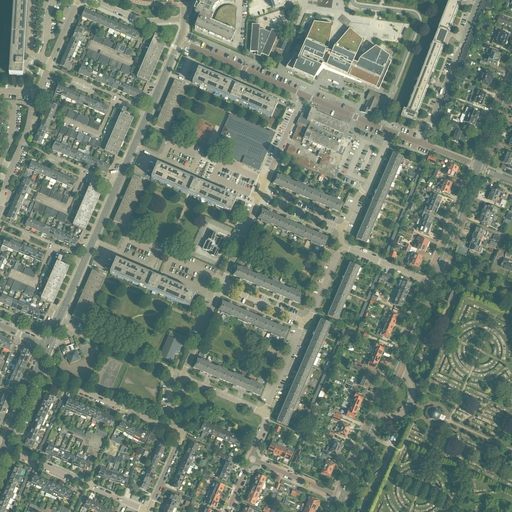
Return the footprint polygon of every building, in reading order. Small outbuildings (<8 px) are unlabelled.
[(13,0),(10,66),(9,75),(23,76),(24,56),(25,56),(28,0),(13,0)] [(197,15),(192,27),(230,43),(234,33),(210,23),(216,9),(224,3),(235,4),(236,0),(200,0),(194,13),(197,15)] [(448,0),(446,7),(444,12),(426,60),(424,65),(419,77),(413,94),(411,99),(406,110),(403,109),(400,117),(415,123),(417,115),(416,114),(441,47),(444,48),(450,32),(448,32),(459,0),(448,0)] [(87,19),(91,12),(85,9),(82,17),(87,19)] [(496,20),(495,22),(511,28),(511,20),(500,16),(501,14),(492,10),(491,13),(500,16),(498,21),(496,20)] [(93,22),(96,14),(91,12),(87,19),(93,22)] [(98,24),(102,17),(96,14),(93,22),(98,24)] [(104,27),(107,19),(102,17),(98,24),(104,27)] [(109,29),(113,22),(107,19),(104,27),(109,29)] [(115,31),(118,24),(113,22),(109,29),(115,31)] [(333,48),(331,53),(327,51),(332,24),(314,22),(298,57),(295,56),(293,58),(287,66),(293,69),(292,71),(313,80),(322,65),(379,90),(391,62),(388,61),(389,57),(375,47),(361,57),(360,59),(357,64),(353,62),(362,40),(349,29),(335,46),(333,48)] [(120,34),(124,26),(118,24),(115,31),(120,34)] [(255,52),(255,54),(254,54),(256,55),(258,55),(261,56),(262,58),(263,57),(262,57),(264,55),(268,57),(279,33),(271,30),(269,35),(263,32),(263,31),(259,30),(260,25),(252,25),(250,52),(255,52)] [(80,28),(77,26),(74,32),(82,36),(84,30),(83,29),(80,28)] [(126,36),(129,29),(124,26),(120,34),(126,36)] [(509,35),(499,31),(499,29),(497,28),(495,32),(496,33),(495,36),(497,37),(507,41),(509,38),(508,37),(509,35)] [(131,39),(135,31),(129,29),(126,36),(131,39)] [(137,41),(140,34),(135,31),(131,39),(137,41)] [(72,38),(79,41),(82,36),(74,32),(72,38)] [(137,77),(142,79),(146,81),(149,82),(165,45),(156,41),(159,35),(155,34),(137,77)] [(496,41),(495,40),(494,43),(504,47),(505,44),(506,45),(507,41),(497,37),(496,41)] [(69,44),(77,47),(79,41),(72,38),(69,44)] [(77,47),(69,44),(67,49),(74,52),(77,47)] [(486,52),(491,54),(490,57),(500,61),(501,57),(500,56),(501,54),(492,51),(489,50),(491,46),(485,44),(484,48),(487,50),(486,52)] [(74,52),(67,49),(65,54),(72,58),(74,52)] [(72,58),(65,54),(62,60),(70,63),(72,58)] [(489,60),(488,63),(497,67),(500,61),(490,57),(489,57),(488,59),(489,59),(489,60)] [(70,63),(62,60),(60,65),(62,67),(61,69),(66,72),(67,69),(70,70),(72,64),(70,63)] [(84,76),(87,68),(82,66),(78,73),(84,76)] [(90,78),(93,71),(87,68),(84,76),(90,78)] [(193,81),(192,83),(271,117),(272,115),(277,117),(280,110),(275,108),(277,104),(277,103),(276,105),(240,89),(242,85),(236,83),(234,87),(198,71),(199,70),(198,69),(196,74),(195,73),(192,80),(193,81)] [(482,73),(484,73),(482,77),(492,80),(493,77),(493,76),(493,74),(483,70),(482,73)] [(95,81),(99,73),(93,71),(90,78),(95,81)] [(101,83),(104,75),(99,73),(95,81),(101,83)] [(104,75),(101,83),(106,86),(110,78),(104,75)] [(476,81),(479,82),(489,86),(490,83),(491,84),(492,80),(482,77),(481,80),(480,79),(480,80),(477,79),(476,81)] [(110,78),(106,86),(111,88),(115,80),(110,78)] [(115,80),(111,88),(117,90),(120,82),(115,80)] [(175,80),(155,126),(167,131),(187,85),(175,80)] [(122,93),(126,85),(120,82),(117,90),(122,93)] [(128,95),(131,87),(126,85),(122,93),(128,95)] [(471,95),(475,97),(475,96),(485,100),(487,94),(479,91),(480,87),(474,85),(473,89),(471,95)] [(61,96),(64,88),(58,86),(55,93),(61,96)] [(133,97),(137,90),(131,87),(128,95),(133,97)] [(66,98),(70,90),(64,88),(61,96),(66,98)] [(72,100),(75,93),(70,90),(66,98),(72,100)] [(137,90),(133,97),(140,100),(143,92),(137,90)] [(364,108),(363,107),(360,112),(368,116),(370,112),(373,114),(375,108),(379,110),(385,98),(370,91),(366,100),(367,101),(364,108)] [(77,103),(81,95),(75,93),(72,100),(77,103)] [(81,104),(83,105),(86,98),(81,95),(77,103),(76,105),(80,107),(81,104)] [(474,100),(473,99),(472,102),(482,106),(485,100),(475,96),(475,97),(474,100)] [(88,107),(92,100),(86,98),(83,105),(88,107)] [(94,110),(97,102),(92,100),(88,107),(94,110)] [(99,112),(103,105),(97,102),(94,110),(99,112)] [(54,104),(50,103),(48,108),(55,112),(58,106),(57,105),(54,104)] [(105,115),(108,107),(103,105),(99,112),(105,115)] [(55,112),(48,108),(46,114),(53,117),(55,112)] [(105,151),(109,153),(114,154),(117,156),(133,119),(124,115),(127,109),(123,108),(105,151)] [(289,145),(284,158),(321,174),(334,180),(337,174),(336,171),(338,171),(337,169),(338,168),(338,167),(351,138),(348,137),(345,137),(344,135),(344,134),(347,126),(319,113),(319,112),(316,111),(311,109),(307,118),(302,116),(301,120),(302,124),(303,124),(302,128),(298,126),(292,140),(301,144),(306,146),(310,148),(319,151),(317,157),(322,158),(319,165),(294,154),(296,148),(289,145)] [(469,112),(470,113),(469,116),(477,119),(479,113),(470,110),(469,112)] [(43,119),(51,123),(53,117),(46,114),(43,119)] [(229,114),(218,141),(231,146),(226,157),(233,160),(240,143),(241,140),(245,132),(253,136),(241,163),(258,171),(272,138),(274,134),(229,114)] [(79,117),(78,116),(76,122),(84,125),(86,120),(84,118),(84,117),(80,115),(79,117)] [(475,126),(477,119),(469,116),(466,115),(463,122),(473,126),(473,125),(475,126)] [(41,125),(48,128),(51,123),(43,119),(41,125)] [(450,128),(456,130),(452,141),(458,143),(460,138),(468,142),(471,136),(462,132),(463,132),(459,131),(461,127),(452,123),(450,128)] [(48,128),(41,125),(38,131),(46,134),(48,128)] [(46,134),(38,131),(36,136),(43,139),(46,134)] [(240,143),(233,160),(241,163),(253,136),(245,132),(241,140),(240,143)] [(33,142),(41,145),(43,139),(36,136),(33,142)] [(58,152),(61,145),(55,142),(52,150),(58,152)] [(63,155),(67,147),(61,145),(58,152),(63,155)] [(69,157),(72,150),(67,147),(63,155),(69,157)] [(74,159),(78,152),(72,150),(69,157),(74,159)] [(85,164),(88,157),(89,154),(86,153),(86,152),(84,151),(83,154),(80,162),(85,164)] [(83,154),(78,152),(74,159),(80,162),(83,154)] [(393,153),(359,232),(356,239),(366,243),(403,158),(393,153)] [(91,166),(94,159),(88,157),(85,164),(91,166)] [(511,160),(505,158),(504,160),(503,159),(502,162),(503,163),(506,164),(505,167),(511,170),(511,160)] [(96,169),(99,161),(94,159),(91,166),(96,169)] [(102,171),(105,164),(99,161),(96,169),(102,171)] [(32,162),(29,169),(34,172),(38,164),(32,162)] [(447,163),(446,167),(447,167),(447,169),(457,174),(458,171),(456,170),(457,168),(447,163)] [(38,164),(34,172),(40,174),(43,166),(38,164)] [(105,164),(102,171),(107,174),(111,166),(105,164)] [(154,168),(151,175),(152,176),(151,178),(216,206),(217,207),(230,212),(231,210),(236,212),(239,205),(234,203),(236,199),(200,183),(201,180),(195,178),(194,180),(157,164),(155,169),(154,168)] [(43,166),(40,174),(45,176),(49,169),(43,166)] [(49,169),(45,176),(51,179),(54,171),(49,169)] [(444,171),(443,174),(453,178),(454,176),(456,176),(457,174),(447,169),(445,169),(444,171)] [(54,171),(51,179),(56,181),(59,174),(54,171)] [(433,173),(432,177),(438,179),(440,179),(438,184),(451,189),(452,187),(450,186),(451,183),(442,180),(443,177),(440,176),(433,173)] [(59,174),(56,181),(62,184),(65,176),(59,174)] [(133,175),(113,221),(126,226),(145,180),(133,175)] [(282,189),(283,188),(289,191),(293,182),(290,180),(290,179),(281,175),(280,176),(277,175),(273,184),(280,187),(279,188),(282,189)] [(65,176),(62,184),(67,186),(70,178),(65,176)] [(73,189),(76,181),(70,178),(67,186),(73,189)] [(27,180),(24,179),(21,185),(29,188),(31,182),(33,183),(30,182),(27,180)] [(77,227),(82,229),(85,230),(101,193),(92,189),(95,183),(91,182),(73,225),(77,227)] [(296,195),(298,197),(299,195),(306,198),(310,189),(306,188),(307,186),(297,182),(297,183),(293,182),(289,191),(296,194),(296,195)] [(435,186),(433,190),(439,192),(440,191),(447,194),(448,191),(449,192),(451,189),(438,184),(437,184),(436,186),(435,186)] [(29,188),(21,185),(19,190),(27,193),(29,188)] [(492,189),(491,189),(490,192),(491,193),(490,195),(501,199),(504,200),(505,198),(502,197),(505,191),(497,188),(496,190),(492,189)] [(315,204),(316,202),(322,205),(326,196),(323,195),(323,194),(314,189),(313,190),(310,189),(306,198),(313,201),(312,202),(315,204)] [(27,193),(19,190),(16,196),(24,199),(27,193)] [(425,198),(428,199),(440,204),(442,198),(430,193),(429,196),(426,195),(425,198)] [(488,200),(499,204),(501,199),(490,195),(488,200)] [(24,199),(16,196),(14,201),(22,204),(24,199)] [(329,210),(332,211),(332,210),(339,213),(343,203),(339,202),(340,201),(330,197),(330,198),(326,196),(322,205),(329,208),(329,210)] [(426,204),(428,205),(438,209),(440,204),(428,199),(426,204)] [(22,204),(14,201),(12,206),(19,210),(22,204)] [(427,207),(425,207),(423,212),(429,214),(430,212),(435,214),(435,212),(436,212),(438,209),(428,205),(427,207)] [(489,207),(485,205),(485,206),(483,205),(482,208),(483,209),(483,211),(494,215),(495,213),(493,212),(494,207),(489,205),(489,207)] [(19,210),(12,206),(9,212),(17,215),(19,210)] [(261,221),(270,225),(271,224),(274,226),(278,217),(271,214),(272,212),(269,211),(269,212),(262,209),(257,219),(261,220),(261,221)] [(494,215),(483,211),(482,213),(480,212),(479,215),(481,216),(492,221),(493,221),(494,215)] [(7,218),(15,221),(17,215),(9,212),(7,218)] [(421,217),(420,220),(431,224),(433,219),(428,217),(429,214),(423,212),(421,217)] [(479,222),(482,223),(481,226),(486,228),(487,225),(490,226),(492,221),(481,216),(480,218),(478,218),(477,221),(479,221),(479,222)] [(287,231),(289,232),(291,233),(295,224),(288,221),(289,220),(286,218),(285,220),(278,217),(274,226),(278,227),(277,228),(287,233),(287,231)] [(31,228),(35,221),(29,218),(26,226),(31,228)] [(419,219),(417,225),(428,229),(431,224),(420,220),(419,219)] [(406,230),(410,231),(413,232),(414,230),(414,229),(408,227),(407,227),(402,225),(404,220),(403,220),(401,225),(400,228),(406,230)] [(37,231),(40,223),(35,221),(31,228),(37,231)] [(40,223),(37,231),(42,233),(43,232),(46,225),(40,223)] [(294,235),(303,240),(304,239),(307,240),(311,231),(305,228),(305,227),(302,225),(302,227),(295,224),(291,233),(294,235)] [(46,225),(43,232),(42,233),(48,235),(49,232),(51,228),(46,225)] [(416,228),(415,230),(427,235),(428,232),(427,232),(428,229),(417,225),(416,227),(416,228)] [(486,238),(488,232),(476,227),(474,232),(475,232),(474,233),(483,237),(486,238)] [(51,228),(49,232),(48,235),(53,238),(56,232),(57,230),(51,228)] [(57,230),(56,232),(53,238),(59,240),(62,233),(57,230)] [(209,250),(212,252),(211,255),(217,258),(225,240),(219,237),(218,238),(215,237),(216,234),(213,232),(211,232),(210,231),(202,249),(208,251),(209,250)] [(316,245),(315,247),(319,248),(320,247),(320,246),(324,247),(328,238),(321,235),(322,234),(319,233),(318,234),(311,231),(307,240),(308,240),(307,241),(309,242),(310,241),(311,242),(310,243),(316,245)] [(64,243),(68,235),(62,233),(59,240),(64,243)] [(472,238),(481,242),(483,237),(474,233),(472,238)] [(70,245),(73,237),(68,235),(64,243),(70,245)] [(400,245),(404,247),(410,249),(411,246),(406,244),(401,243),(403,238),(397,235),(394,243),(400,245)] [(79,240),(73,237),(70,245),(76,248),(79,240)] [(418,241),(417,243),(426,247),(428,242),(417,237),(416,240),(418,241)] [(8,248),(12,240),(6,238),(3,245),(8,248)] [(479,247),(481,242),(472,238),(471,240),(470,240),(469,243),(470,243),(470,244),(471,244),(480,247),(479,247)] [(14,250),(17,243),(12,240),(8,248),(14,250)] [(19,253),(22,245),(17,243),(14,250),(19,253)] [(415,245),(414,245),(413,248),(424,252),(426,247),(417,243),(416,243),(415,245)] [(480,247),(471,244),(471,246),(469,246),(468,249),(469,249),(469,250),(481,254),(483,248),(480,247)] [(25,255),(28,248),(22,245),(19,253),(25,255)] [(30,258),(33,250),(28,248),(25,255),(30,258)] [(36,260),(39,252),(33,250),(30,258),(36,260)] [(41,262),(45,255),(39,252),(36,260),(41,262)] [(410,252),(408,258),(420,263),(422,257),(410,252)] [(41,299),(45,301),(50,302),(53,304),(70,267),(61,263),(63,257),(60,256),(41,299)] [(412,266),(418,268),(420,263),(408,258),(407,260),(406,260),(404,265),(412,268),(412,266)] [(112,263),(109,270),(111,271),(110,273),(189,307),(190,305),(193,307),(195,307),(198,300),(197,299),(193,298),(195,294),(158,278),(159,275),(154,273),(153,275),(116,259),(114,264),(112,263)] [(511,266),(511,262),(504,259),(501,267),(510,271),(511,266)] [(350,263),(338,291),(327,316),(337,320),(360,267),(350,263)] [(242,281),(243,280),(250,283),(254,274),(250,272),(251,271),(241,267),(240,268),(237,267),(233,276),(240,279),(239,280),(241,281),(242,281)] [(92,270),(72,316),(84,321),(104,275),(92,270)] [(257,274),(257,275),(254,274),(250,283),(256,286),(256,287),(257,288),(259,288),(259,287),(266,290),(270,281),(267,279),(267,278),(257,274)] [(284,285),(278,283),(279,282),(275,280),(274,282),(270,281),(266,290),(273,293),(272,295),(274,295),(275,296),(276,294),(283,297),(287,288),(283,286),(284,285)] [(400,280),(398,286),(399,287),(401,287),(408,291),(411,285),(403,281),(400,280)] [(399,287),(397,292),(398,293),(406,296),(408,291),(401,287),(399,287)] [(291,288),(290,289),(287,288),(283,297),(290,300),(289,301),(290,302),(292,303),(292,301),(299,304),(303,295),(300,294),(300,293),(291,288)] [(446,299),(447,299),(446,301),(449,302),(450,300),(450,301),(453,295),(452,295),(454,291),(451,289),(449,294),(448,294),(446,299)] [(395,292),(393,298),(396,299),(404,302),(406,296),(398,293),(397,292),(395,292)] [(8,297),(2,295),(0,300),(0,302),(5,305),(8,297)] [(8,297),(5,305),(10,307),(14,300),(8,297)] [(396,299),(393,305),(401,308),(404,302),(396,299)] [(14,300),(10,307),(16,309),(19,302),(14,300)] [(222,301),(218,310),(221,312),(221,313),(231,317),(231,316),(235,317),(239,309),(232,306),(232,304),(231,304),(230,303),(229,304),(222,301)] [(25,304),(19,302),(16,309),(19,311),(21,313),(22,312),(25,304)] [(25,304),(22,312),(27,314),(30,307),(25,304)] [(30,307),(27,314),(32,317),(36,309),(30,307)] [(41,312),(36,309),(32,317),(38,319),(40,315),(41,312)] [(239,309),(235,317),(238,319),(237,320),(247,324),(248,323),(251,325),(255,316),(248,313),(249,311),(248,311),(246,310),(246,312),(239,309)] [(41,312),(40,315),(38,319),(44,322),(47,314),(41,312)] [(389,313),(387,318),(396,321),(397,317),(396,317),(397,315),(391,312),(390,314),(389,313)] [(255,316),(251,325),(254,326),(254,327),(264,332),(264,330),(268,332),(272,323),(265,320),(266,319),(264,318),(263,317),(262,319),(255,316)] [(387,318),(385,323),(393,327),(396,321),(387,318)] [(321,320),(277,422),(286,426),(286,425),(287,426),(293,410),(296,411),(307,386),(304,385),(312,368),(313,365),(331,324),(330,324),(321,320)] [(382,322),(379,328),(382,329),(391,333),(393,327),(385,323),(382,322)] [(272,323),(268,332),(271,333),(270,334),(280,339),(281,338),(284,339),(288,330),(281,327),(282,326),(281,325),(279,325),(279,326),(272,323)] [(379,328),(376,336),(382,338),(382,336),(387,338),(388,336),(389,337),(391,333),(382,329),(379,328)] [(168,337),(160,356),(172,362),(175,353),(178,354),(185,338),(175,334),(175,335),(170,333),(168,337)] [(65,352),(66,354),(70,364),(80,360),(76,350),(76,349),(78,348),(76,344),(74,345),(72,338),(70,339),(72,345),(66,347),(66,346),(61,348),(63,353),(65,352)] [(10,349),(12,344),(13,342),(7,339),(3,348),(9,351),(9,352),(10,349)] [(375,347),(374,348),(382,352),(385,346),(377,342),(375,347)] [(372,347),(370,353),(372,354),(380,358),(382,352),(374,348),(372,347)] [(21,354),(30,358),(32,352),(23,349),(21,354)] [(30,358),(21,354),(18,360),(27,363),(30,358)] [(369,357),(368,360),(369,360),(377,364),(380,358),(372,354),(370,358),(369,357)] [(201,360),(200,360),(197,358),(193,368),(200,371),(200,373),(203,374),(203,373),(210,375),(214,366),(210,364),(211,363),(201,359),(201,360)] [(366,359),(363,365),(367,367),(375,370),(377,364),(369,360),(368,360),(366,359)] [(27,363),(18,360),(16,365),(25,369),(27,363)] [(25,369),(16,365),(14,371),(23,375),(25,369)] [(214,366),(210,375),(217,378),(216,380),(219,381),(219,379),(226,382),(230,373),(227,371),(227,370),(218,366),(217,367),(214,366)] [(23,375),(14,371),(11,376),(20,380),(23,375)] [(230,373),(226,382),(234,385),(233,387),(236,388),(237,387),(243,389),(247,380),(244,378),(244,377),(234,373),(234,374),(230,373)] [(364,373),(361,379),(369,383),(372,376),(364,373)] [(6,381),(9,382),(18,386),(20,380),(11,376),(9,375),(6,381)] [(361,379),(358,385),(366,389),(367,389),(368,389),(369,386),(368,386),(369,383),(361,379)] [(247,380),(243,389),(250,392),(249,394),(252,395),(253,394),(260,397),(264,387),(260,385),(260,384),(251,380),(250,381),(247,380)] [(6,389),(8,390),(9,388),(16,391),(18,386),(9,382),(6,389)] [(364,395),(356,392),(353,391),(352,394),(355,395),(354,397),(353,398),(361,402),(364,395)] [(4,393),(3,395),(1,401),(9,405),(12,398),(5,396),(6,394),(4,393)] [(50,396),(46,394),(43,400),(52,404),(53,400),(54,401),(56,397),(50,395),(50,396)] [(323,399),(318,397),(314,406),(318,408),(323,399)] [(350,400),(352,401),(351,404),(359,407),(361,402),(353,398),(351,397),(350,400)] [(61,408),(64,409),(70,412),(74,401),(69,398),(67,403),(64,402),(61,408)] [(52,404),(43,400),(41,406),(49,409),(52,404)] [(9,405),(1,401),(0,401),(0,406),(7,410),(9,405)] [(70,412),(75,414),(80,403),(74,401),(70,412)] [(75,414),(81,416),(85,406),(80,403),(75,414)] [(351,404),(349,403),(346,409),(356,413),(359,407),(351,404)] [(49,409),(41,406),(38,412),(47,415),(49,409)] [(81,416),(81,417),(81,416),(87,418),(87,416),(91,408),(85,406),(81,416)] [(431,418),(435,420),(438,419),(443,421),(445,417),(440,415),(439,411),(435,409),(434,406),(427,408),(425,413),(427,420),(431,418)] [(87,416),(93,419),(96,410),(91,408),(87,416)] [(344,415),(346,416),(354,419),(356,413),(346,409),(344,415)] [(93,419),(92,421),(97,424),(99,421),(102,413),(96,410),(93,419)] [(47,415),(38,412),(36,417),(44,420),(47,415)] [(102,413),(99,421),(104,423),(107,415),(102,413)] [(104,423),(110,426),(110,425),(112,427),(114,423),(111,422),(113,417),(107,415),(104,423)] [(44,420),(36,417),(34,422),(42,426),(44,420)] [(118,424),(116,429),(123,433),(123,431),(124,430),(127,424),(122,421),(120,424),(118,424)] [(42,426),(34,422),(31,428),(40,431),(42,426)] [(197,437),(196,440),(200,442),(203,443),(204,440),(203,439),(206,433),(210,425),(204,422),(200,430),(203,432),(200,439),(200,438),(197,437)] [(340,428),(336,427),(349,432),(350,430),(349,429),(351,426),(342,422),(342,423),(341,422),(340,425),(341,425),(340,428)] [(124,430),(123,431),(125,432),(125,433),(125,434),(128,435),(132,426),(127,424),(124,430)] [(210,425),(206,433),(212,435),(215,427),(210,425)] [(132,426),(128,435),(133,438),(135,436),(138,429),(132,426)] [(215,427),(212,435),(217,438),(221,430),(215,427)] [(336,433),(337,434),(345,438),(347,435),(348,435),(349,432),(336,427),(334,431),(336,432),(336,433)] [(40,431),(31,428),(29,433),(37,437),(39,434),(41,435),(42,432),(40,431)] [(133,438),(133,439),(138,441),(140,439),(143,432),(138,429),(135,436),(133,438)] [(221,430),(217,438),(223,440),(226,432),(221,430)] [(140,439),(138,441),(144,444),(145,442),(149,435),(143,432),(140,439)] [(223,440),(225,441),(224,444),(227,445),(228,442),(228,443),(232,434),(226,432),(223,440)] [(37,437),(29,433),(27,439),(35,442),(37,437)] [(232,434),(228,443),(234,445),(237,437),(232,434)] [(234,445),(237,446),(237,447),(242,449),(244,445),(241,444),(243,439),(237,437),(234,445)] [(24,444),(33,448),(35,442),(27,439),(24,444)] [(272,441),(272,443),(268,451),(273,454),(277,445),(278,443),(274,442),(275,441),(273,440),(272,441)] [(44,449),(46,450),(45,453),(50,456),(55,446),(53,445),(53,443),(48,441),(48,442),(47,442),(44,449)] [(343,445),(334,441),(332,446),(340,450),(341,449),(343,448),(343,446),(343,445)] [(189,445),(188,447),(189,447),(188,448),(196,452),(199,446),(191,442),(190,445),(189,445)] [(157,445),(158,446),(157,449),(163,452),(166,446),(159,443),(159,444),(158,444),(157,445)] [(280,446),(277,445),(273,454),(279,456),(283,447),(280,446)] [(340,450),(332,446),(329,445),(326,451),(338,456),(339,455),(340,454),(339,452),(340,450)] [(55,446),(50,456),(56,458),(60,450),(54,447),(55,446)] [(60,450),(56,458),(62,461),(65,452),(66,450),(61,447),(60,450)] [(288,450),(288,449),(283,447),(279,456),(284,458),(288,450)] [(284,458),(289,461),(294,450),(289,447),(288,449),(288,450),(284,458)] [(187,450),(186,453),(186,454),(194,457),(196,458),(198,452),(196,452),(188,448),(187,450)] [(163,452),(157,449),(154,454),(161,457),(163,452)] [(317,451),(316,455),(319,456),(319,458),(322,460),(319,466),(323,468),(323,467),(332,471),(334,465),(326,461),(328,456),(322,453),(320,452),(317,451)] [(65,452),(62,461),(67,463),(71,454),(65,452)] [(154,454),(152,453),(149,459),(159,463),(161,457),(154,454)] [(220,453),(218,457),(223,459),(220,466),(222,467),(231,471),(234,465),(230,463),(232,458),(222,454),(220,453)] [(71,454),(67,463),(72,465),(76,457),(71,454)] [(184,456),(183,458),(184,458),(183,459),(192,463),(194,457),(186,454),(185,454),(185,455),(185,456),(184,456)] [(76,457),(72,465),(78,468),(82,459),(76,457)] [(87,462),(82,459),(78,468),(84,470),(86,466),(88,467),(90,463),(91,464),(93,459),(89,458),(87,462)] [(149,459),(152,460),(149,466),(156,469),(159,463),(149,459)] [(182,461),(181,464),(181,465),(189,468),(192,469),(194,464),(192,463),(183,459),(182,461)] [(179,467),(178,469),(179,469),(179,470),(187,474),(189,475),(192,469),(189,468),(181,465),(180,467),(179,467)] [(156,469),(149,466),(147,471),(154,474),(156,469)] [(23,471),(14,467),(12,473),(20,476),(23,471)] [(100,469),(98,476),(104,478),(107,469),(101,467),(100,469)] [(222,467),(220,473),(229,476),(231,471),(222,467)] [(321,474),(319,477),(323,478),(324,475),(329,477),(330,475),(331,474),(332,473),(332,472),(332,471),(323,467),(323,468),(320,474),(321,474)] [(107,469),(104,478),(109,480),(112,473),(112,471),(107,469)] [(112,473),(109,480),(115,482),(119,473),(118,473),(113,470),(112,471),(112,473)] [(177,472),(176,475),(177,475),(176,476),(184,480),(187,474),(179,470),(178,473),(177,472)] [(154,474),(147,471),(144,477),(151,480),(154,474)] [(20,476),(12,473),(10,478),(18,482),(20,476)] [(124,475),(119,473),(115,482),(121,484),(124,475),(124,474),(124,475)] [(217,474),(216,478),(217,478),(226,482),(229,476),(220,473),(219,475),(217,474)] [(35,488),(36,486),(40,477),(34,475),(32,479),(30,478),(27,484),(30,485),(35,488)] [(124,475),(121,484),(127,486),(130,476),(124,475)] [(256,478),(255,480),(264,484),(265,482),(266,483),(268,479),(266,479),(267,478),(258,475),(256,478)] [(175,478),(174,480),(174,481),(182,485),(184,480),(176,476),(175,478)] [(40,477),(36,486),(42,488),(45,480),(40,477)] [(151,480),(144,477),(142,482),(149,485),(151,480)] [(18,482),(10,478),(7,484),(15,487),(18,482)] [(45,480),(42,488),(40,491),(46,493),(51,482),(45,480)] [(255,480),(253,485),(262,489),(264,484),(255,480)] [(138,484),(141,485),(140,488),(146,491),(149,485),(142,482),(140,481),(138,484)] [(172,484),(171,486),(172,486),(171,487),(180,490),(182,485),(174,481),(173,484),(172,484)] [(51,482),(46,493),(52,496),(57,485),(51,482)] [(214,482),(211,488),(212,488),(213,488),(213,489),(222,492),(224,487),(216,483),(214,482)] [(15,487),(7,484),(5,489),(13,493),(15,487)] [(62,487),(57,485),(52,496),(57,498),(58,497),(62,487)] [(253,485),(251,490),(260,494),(262,495),(265,490),(262,489),(253,485)] [(67,489),(62,487),(58,497),(63,499),(64,498),(67,489)] [(211,487),(208,493),(210,493),(220,497),(222,492),(213,489),(213,488),(212,488),(211,488),(211,487)] [(2,495),(10,499),(10,498),(12,499),(15,494),(13,493),(5,489),(2,495)] [(64,498),(69,500),(68,502),(71,503),(74,497),(71,496),(73,492),(67,489),(64,498)] [(251,490),(249,496),(257,500),(260,495),(260,494),(251,490)] [(171,493),(168,500),(177,503),(179,504),(180,501),(182,498),(179,497),(171,493)] [(210,493),(208,499),(217,503),(220,497),(210,493)] [(10,499),(2,495),(0,500),(8,504),(10,499)] [(249,496),(246,501),(255,505),(257,500),(249,496)] [(319,501),(310,497),(308,503),(318,507),(319,503),(318,503),(319,501)] [(206,498),(204,504),(207,505),(215,508),(217,503),(208,499),(206,498)] [(85,505),(83,508),(89,511),(90,508),(94,502),(88,499),(85,505)] [(8,504),(0,500),(0,506),(6,509),(8,504)] [(168,500),(166,505),(174,509),(174,508),(177,509),(179,504),(177,503),(168,500)] [(94,502),(90,508),(95,511),(99,504),(94,502)] [(318,507),(308,503),(306,508),(315,511),(318,507)]
